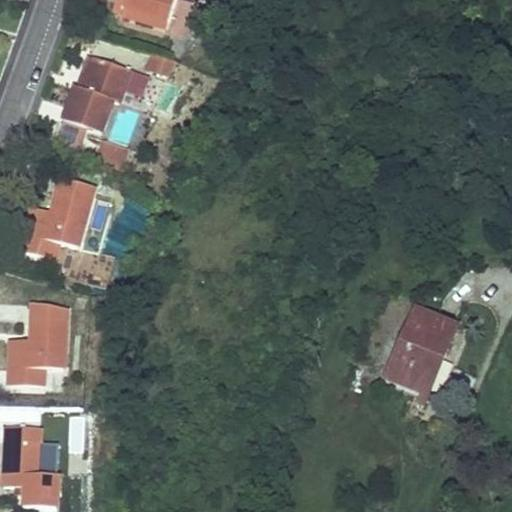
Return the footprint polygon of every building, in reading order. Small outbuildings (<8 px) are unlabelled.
[(121,0),(120,6),(128,8),(130,0),(121,0)] [(130,0),(128,8),(125,19),(169,32),(179,0),(177,0),(130,0)] [(131,75),(94,61),(87,82),(83,93),(77,91),(64,126),(101,140),(113,106),(119,109),(124,96),(131,75)] [(169,81),(173,73),(161,67),(158,76),(169,81)] [(150,82),(131,75),(124,96),(143,103),(150,82)] [(81,80),(77,91),(83,93),(87,82),(81,80)] [(98,162),(101,142),(61,135),(57,155),(98,162)] [(125,168),(132,155),(111,147),(106,160),(125,168)] [(125,168),(106,160),(104,166),(123,173),(125,168)] [(80,252),(96,191),(63,182),(54,216),(35,211),(23,255),(56,264),(60,247),(80,252)] [(65,374),(68,312),(34,306),(33,343),(13,343),(11,389),(45,391),(45,373),(65,374)] [(387,379),(423,395),(438,361),(444,364),(458,331),(416,313),(387,379)] [(428,398),(444,364),(438,361),(423,395),(428,398)] [(41,431),(8,430),(5,491),(18,492),(26,492),(26,499),(25,511),(57,511),(60,479),(39,479),(41,431)]
